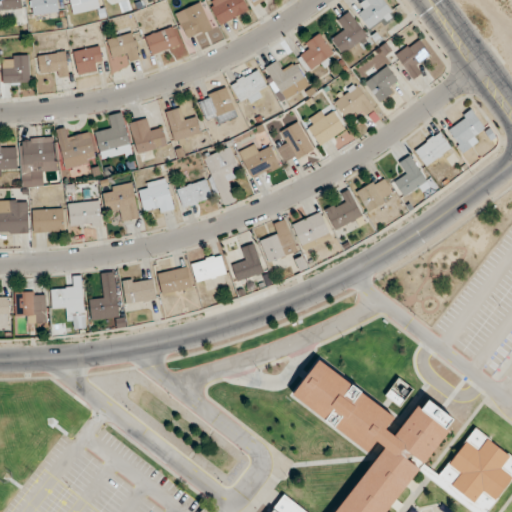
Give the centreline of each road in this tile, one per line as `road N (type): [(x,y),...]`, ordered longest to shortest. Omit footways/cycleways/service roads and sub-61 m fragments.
road 1 (tertiary): [(0,359),(171,341),(283,305),(394,249),(511,163)]
road 2 (residential): [(0,264),(156,244),(268,206),(361,156),(482,67)]
road 3 (residential): [(0,113),(158,84),(256,43),(317,0)]
road 4 (tertiary): [(511,111),(432,0)]
